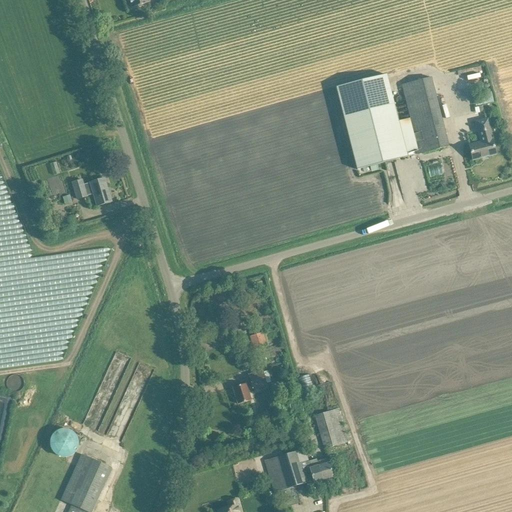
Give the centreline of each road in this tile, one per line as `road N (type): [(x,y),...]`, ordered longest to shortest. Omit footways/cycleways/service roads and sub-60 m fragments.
road 1 (unclassified): [(169,287),(511,190)]
road 2 (unclassified): [(169,287),(79,0)]
road 3 (unclassified): [(163,511),(180,447),(186,371),(169,287)]
